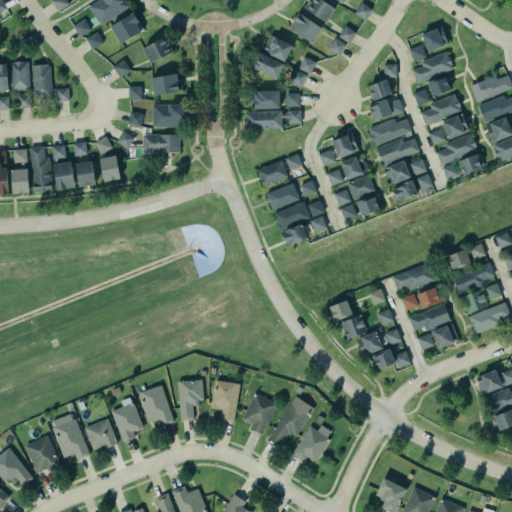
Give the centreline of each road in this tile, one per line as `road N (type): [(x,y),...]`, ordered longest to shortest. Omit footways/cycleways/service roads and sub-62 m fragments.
road 1 (tertiary): [(511,473),(443,453),(331,372),(262,272),(223,179)]
road 2 (residential): [(60,498),(178,453),(207,453),(235,457),(321,511)]
road 3 (tertiary): [(223,179),(74,220),(0,225)]
road 4 (residential): [(381,415),(414,381),(511,341)]
road 5 (residential): [(100,106),(22,0)]
road 6 (residential): [(401,0),(333,101)]
